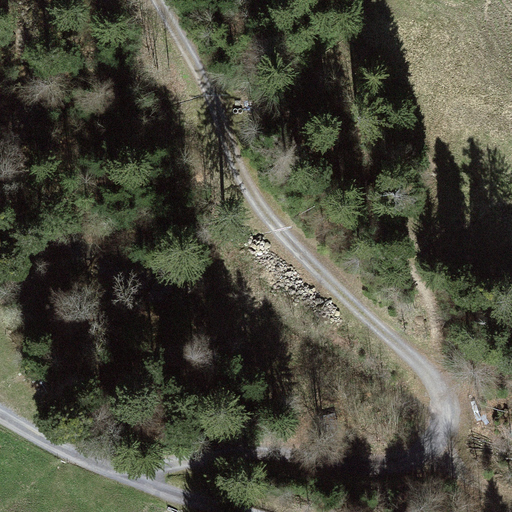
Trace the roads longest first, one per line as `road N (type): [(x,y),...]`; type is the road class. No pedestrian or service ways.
road 1 (track): [(158,0),(252,202),(430,370),(444,405),(443,433),(424,455),(371,464),(269,453),(110,467)]
road 2 (track): [(0,417),(232,511)]
